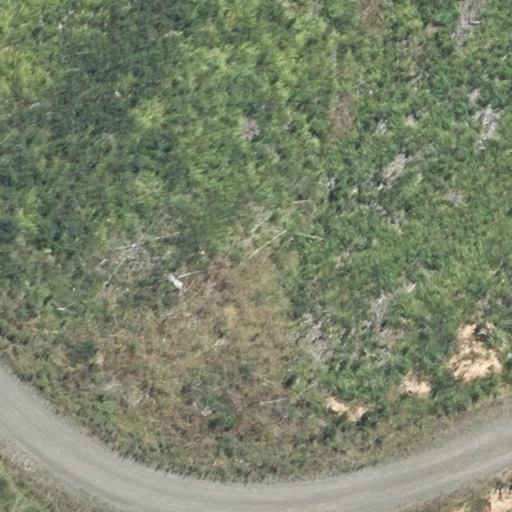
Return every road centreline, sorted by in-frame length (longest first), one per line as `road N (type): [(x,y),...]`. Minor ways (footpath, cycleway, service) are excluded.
road 1 (track): [(0,413),(125,498),(286,511)]
road 2 (track): [(321,511),(511,440)]
